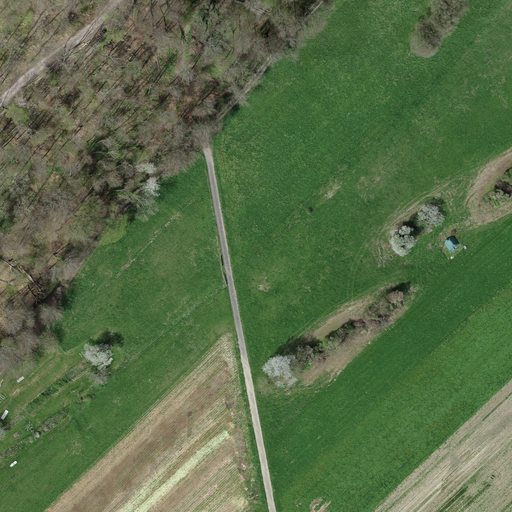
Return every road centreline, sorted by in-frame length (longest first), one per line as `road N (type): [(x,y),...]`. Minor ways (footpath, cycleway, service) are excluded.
road 1 (track): [(0,365),(90,241),(320,0)]
road 2 (track): [(199,123),(271,511)]
road 3 (track): [(202,0),(179,41),(171,114),(90,241)]
road 4 (track): [(0,106),(122,0)]
